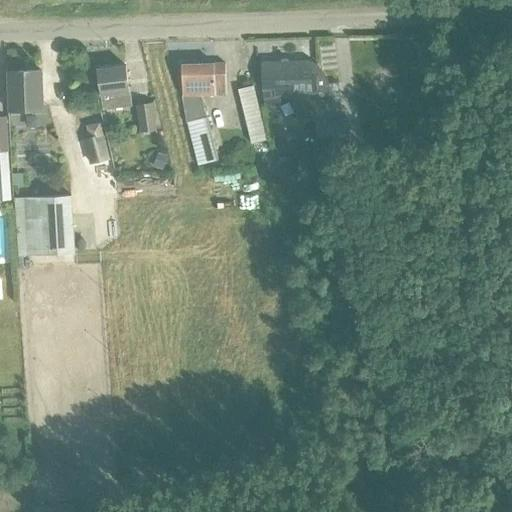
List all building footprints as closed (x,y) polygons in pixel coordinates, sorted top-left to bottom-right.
[(335,59),(335,34),(321,33),(320,59),(335,59)] [(376,35),(377,52),(393,51),(392,34),(376,35)] [(289,96),(299,119),(302,119),(304,119),(307,118),(309,117),(311,116),(314,115),(316,114),(318,112),(320,111),(321,109),(323,107),(324,105),(325,102),(326,100),(327,97),(328,95),(328,92),(328,90),(328,87),(328,85),(327,82),(326,80),(325,78),(324,75),(323,73),(321,71),(320,69),(318,68),(316,69),(311,69),(311,61),(291,61),(289,59),(285,57),(281,59),(279,62),(261,62),(262,89),(265,107),(280,104),(279,96),(289,96)] [(183,96),(188,122),(199,164),(213,160),(202,119),(198,96),(224,96),(225,65),(183,65),(183,96)] [(103,110),(114,108),(132,107),(127,66),(97,69),(101,101),(102,101),(103,110)] [(9,73),(11,111),(43,109),(41,71),(9,73)] [(238,89),(248,129),(251,143),(266,140),(253,86),(238,89)] [(136,106),(139,133),(155,132),(152,104),(136,106)] [(6,119),(0,119),(0,177),(10,177),(6,119)] [(348,120),(317,123),(319,149),(350,146),(348,120)] [(108,159),(99,124),(88,127),(91,139),(86,140),(91,163),(108,159)] [(291,124),(291,141),(307,140),(307,124),(291,124)] [(301,156),(277,157),(277,168),(302,166),(301,156)] [(156,196),(157,173),(132,172),(131,195),(156,196)] [(15,198),(19,256),(76,253),(71,195),(15,198)]
